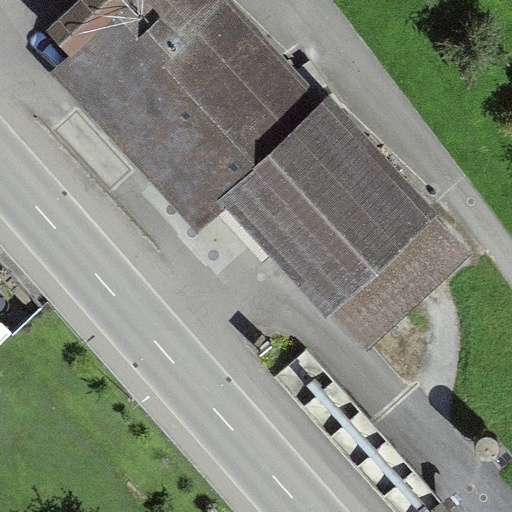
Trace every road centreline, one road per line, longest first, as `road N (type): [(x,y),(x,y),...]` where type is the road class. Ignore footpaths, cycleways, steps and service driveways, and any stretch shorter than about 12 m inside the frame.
road 1 (tertiary): [(0,165),(305,511)]
road 2 (residential): [(315,0),(511,254)]
